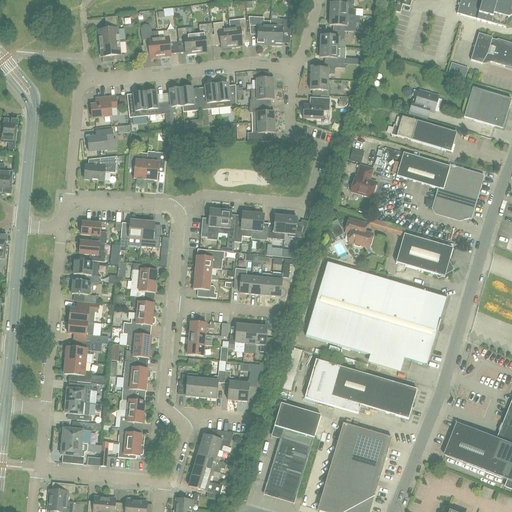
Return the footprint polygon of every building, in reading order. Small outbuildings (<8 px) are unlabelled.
[(353,9),(353,0),(342,0),(343,4),(330,4),(329,15),(354,16),(356,16),(356,9),(353,9)] [(410,7),(412,0),(411,0),(395,0),(392,11),(400,13),(402,5),(410,7)] [(488,0),(481,0),(481,2),(475,0),(460,0),(457,14),(476,20),(490,24),(491,24),(505,28),(508,18),(511,15),(511,13),(510,10),(511,4),(511,0),(490,0),(491,1),(488,0)] [(342,27),(341,32),(344,32),(353,32),(354,16),(329,15),(329,26),(342,27)] [(269,46),(270,20),(270,22),(264,21),(264,18),(248,17),(250,33),(257,33),(258,34),(257,45),(269,46)] [(229,29),(231,48),(242,47),(241,34),(246,34),(245,19),(229,21),(229,29)] [(288,20),(282,20),(270,20),(269,46),(281,46),(282,35),(283,34),(288,34),(288,20)] [(98,31),(99,45),(119,42),(118,29),(117,29),(116,23),(105,24),(106,30),(98,31)] [(221,49),(231,48),(229,29),(224,30),(223,23),(213,24),(214,37),(220,36),(221,49)] [(193,28),(196,54),(206,52),(205,37),(212,36),(211,24),(199,26),(200,34),(194,35),(193,28)] [(160,57),(157,32),(150,33),(150,30),(149,28),(148,27),(147,26),(145,26),(143,27),(142,28),(141,29),(141,31),(143,47),(148,46),(150,58),(160,57)] [(185,55),(196,54),(193,28),(177,30),(179,43),(184,42),(185,55)] [(157,32),(160,57),(171,56),(169,44),(177,43),(175,30),(163,31),(164,38),(158,39),(157,32)] [(344,41),(344,32),(341,32),(333,32),(333,37),(320,36),(320,47),(346,48),(346,44),(344,41)] [(478,34),(470,61),(482,64),(485,59),(491,61),(490,62),(511,68),(511,43),(497,39),(497,41),(492,39),(492,38),(478,34)] [(121,55),(119,42),(99,45),(101,58),(112,57),(113,63),(125,61),(124,55),(121,55)] [(320,47),(320,48),(317,49),(317,56),(319,57),(319,58),(333,59),(333,64),(324,64),(342,65),(345,65),(346,48),(320,47)] [(341,69),(342,65),(324,64),(323,69),(311,69),(310,80),(328,80),(328,77),(330,74),(334,75),(334,70),(336,68),(341,69)] [(256,80),(256,90),(274,90),(273,79),(256,80)] [(320,97),(329,97),(330,87),(328,84),(328,80),(310,80),(310,91),(319,91),(321,93),(320,97)] [(217,85),(216,85),(219,109),(230,107),(236,107),(236,96),(229,97),(228,84),(224,85),(222,83),(218,84),(217,85)] [(206,99),(200,100),(201,111),(219,109),(216,85),(216,86),(214,84),(210,85),(209,86),(205,87),(206,99)] [(182,104),(182,107),(183,113),(201,111),(200,100),(193,100),(192,88),(188,89),(186,87),(182,88),(181,89),(180,89),(182,104)] [(182,107),(182,104),(180,89),(178,88),(174,89),(173,90),(169,91),(170,103),(164,103),(165,115),(166,121),(172,120),(174,118),(173,114),(176,113),(175,109),(177,107),(182,107)] [(502,129),(511,100),(472,88),(463,118),(502,129)] [(274,90),(256,90),(251,90),(251,91),(251,100),(251,101),(250,101),(250,107),(260,107),(260,101),(274,100),(274,90)] [(159,115),(165,115),(164,103),(158,104),(156,92),(152,92),(150,91),(146,91),(145,93),(147,117),(159,115)] [(134,107),(128,107),(129,119),(147,117),(145,93),(144,93),(143,92),(139,92),(137,94),(133,94),(134,107)] [(413,99),(409,113),(422,117),(424,112),(426,111),(434,113),(438,97),(430,95),(430,93),(426,92),(425,93),(419,92),(417,98),(415,98),(413,99)] [(117,108),(115,97),(95,99),(95,105),(91,106),(92,119),(111,117),(111,108),(117,108)] [(316,106),(303,106),(303,119),(323,120),(323,112),(329,112),(330,99),(317,98),(316,106)] [(250,113),(252,113),(252,124),(274,123),(274,112),(260,113),(260,107),(250,107),(250,113)] [(211,114),(189,115),(190,126),(200,126),(200,124),(211,124),(211,114)] [(391,135),(396,137),(451,153),(456,133),(402,117),(399,127),(394,125),(391,135)] [(17,127),(18,121),(3,120),(1,142),(9,143),(9,149),(13,150),(16,127),(17,127)] [(275,133),(274,123),(252,124),(252,134),(247,134),(248,142),(260,142),(259,134),(275,133)] [(95,131),(96,138),(88,139),(89,152),(107,150),(107,142),(113,141),(112,130),(95,131)] [(145,181),(147,162),(135,161),(136,149),(130,148),(129,158),(135,159),(133,179),(145,181)] [(365,151),(353,148),(349,161),(361,165),(365,151)] [(147,162),(145,181),(157,182),(158,163),(164,164),(165,154),(159,153),(159,158),(154,157),(154,162),(147,162)] [(396,177),(437,189),(439,189),(433,209),(435,213),(457,220),(470,216),(481,180),(479,176),(449,167),(403,153),(396,177)] [(117,157),(111,158),(98,159),(97,168),(85,167),(84,180),(104,182),(105,173),(115,174),(117,157)] [(0,164),(0,194),(11,195),(11,189),(10,189),(11,173),(3,172),(4,165),(0,164)] [(372,170),(360,166),(357,178),(355,177),(351,192),(372,198),(376,183),(368,181),(369,176),(370,176),(372,170)] [(220,211),(209,210),(208,229),(201,229),(201,238),(207,238),(207,240),(218,241),(218,234),(220,211)] [(231,212),(220,211),(218,234),(228,235),(227,242),(234,243),(235,227),(230,226),(231,212)] [(241,227),(235,227),(234,243),(241,244),(242,237),(251,238),(251,240),(253,214),(242,213),(241,227)] [(264,215),(253,214),(251,240),(267,241),(267,239),(268,228),(263,227),(264,215)] [(274,228),(268,228),(267,239),(284,240),(284,234),(286,217),(275,216),(274,228)] [(297,218),(286,217),(284,234),(289,235),(289,237),(303,239),(308,222),(302,221),(300,225),(296,224),(297,218)] [(370,218),(368,227),(403,237),(405,229),(370,218)] [(359,247),(361,246),(369,249),(373,235),(364,232),(367,224),(349,219),(345,233),(351,235),(348,243),(354,244),(355,246),(359,247)] [(129,239),(141,240),(142,222),(130,221),(129,239)] [(337,221),(329,225),(332,231),(340,227),(337,221)] [(154,223),(142,222),(141,240),(140,247),(159,249),(160,237),(153,236),(154,223)] [(95,236),(94,243),(94,244),(99,244),(106,245),(107,233),(100,232),(101,225),(82,223),(81,235),(95,236)] [(396,264),(435,275),(441,277),(449,272),(447,268),(449,261),(452,249),(404,235),(396,264)] [(94,243),(80,242),(79,254),(93,256),(92,262),(104,263),(105,252),(98,251),(99,244),(94,244),(94,243)] [(195,268),(211,270),(212,264),(214,264),(217,261),(217,260),(224,260),(224,253),(208,251),(208,258),(196,257),(195,268)] [(347,256),(341,259),(338,260),(353,265),(348,255),(347,256)] [(272,273),(270,297),(280,298),(282,278),(288,279),(289,266),(292,267),(293,260),(284,260),(284,265),(283,265),(282,274),(272,273)] [(91,283),(98,284),(99,277),(98,277),(99,264),(74,262),(73,275),(85,276),(84,283),(91,283)] [(133,264),(131,280),(156,283),(157,272),(145,271),(145,265),(133,264)] [(428,361),(445,304),(443,298),(327,264),(305,337),(372,356),(376,342),(404,350),(402,359),(424,365),(428,361)] [(195,268),(194,279),(208,280),(210,280),(218,281),(218,277),(211,276),(211,270),(195,268)] [(235,269),(235,272),(234,280),(240,280),(239,294),(250,295),(251,277),(246,277),(247,270),(235,269)] [(261,278),(260,296),(270,297),(272,273),(272,275),(262,274),(261,278)] [(251,277),(250,295),(260,296),(261,278),(251,277)] [(210,280),(208,280),(194,279),(193,290),(209,291),(209,293),(209,298),(216,299),(217,294),(214,294),(215,289),(213,286),(210,286),(210,280)] [(131,291),(130,297),(144,298),(145,293),(155,294),(156,283),(131,280),(131,291)] [(95,304),(95,296),(89,296),(91,283),(84,283),(72,282),(71,294),(83,295),(83,303),(95,304)] [(137,314),(153,315),(154,304),(144,304),(144,298),(130,297),(129,302),(132,303),(132,308),(137,309),(137,314)] [(70,309),(69,322),(88,323),(88,317),(94,317),(95,312),(98,312),(98,306),(76,304),(76,310),(70,309)] [(124,324),(123,329),(141,331),(141,325),(152,326),(152,325),(153,325),(155,324),(155,319),(154,318),(153,318),(153,315),(137,314),(136,320),(131,320),(131,324),(124,324)] [(68,334),(73,334),(73,340),(90,342),(90,344),(95,344),(107,345),(108,337),(91,336),(91,332),(87,331),(88,323),(69,322),(68,334)] [(189,334),(205,335),(206,329),(214,330),(214,325),(206,325),(206,324),(190,323),(189,334)] [(215,332),(231,336),(233,327),(217,323),(215,332)] [(245,344),(246,326),(236,325),(235,336),(233,338),(229,338),(229,349),(234,350),(235,343),(245,344)] [(246,326),(245,344),(255,345),(257,327),(246,326)] [(266,343),(266,338),(267,328),(257,327),(255,345),(260,346),(259,352),(269,353),(273,339),(272,343),(266,343)] [(141,336),(141,331),(123,329),(123,334),(128,335),(127,346),(130,346),(133,347),(150,348),(151,337),(141,336)] [(188,344),(204,346),(212,347),(212,342),(205,342),(205,335),(189,334),(188,344)] [(94,352),(95,344),(90,344),(81,343),(80,349),(66,348),(65,361),(86,363),(86,355),(93,355),(94,352)] [(203,357),(204,346),(188,344),(187,355),(203,357)] [(149,359),(150,348),(133,347),(130,346),(130,352),(126,351),(125,362),(137,363),(137,358),(149,359)] [(221,348),(220,362),(227,363),(228,348),(221,348)] [(417,390),(411,388),(339,367),(315,360),(304,398),(358,414),(360,406),(408,420),(417,390)] [(77,382),(91,384),(92,372),(85,372),(86,363),(65,361),(64,375),(78,376),(77,382)] [(125,362),(123,379),(147,381),(148,370),(136,369),(137,363),(125,362)] [(249,378),(255,379),(255,378),(261,380),(265,365),(260,363),(259,366),(251,365),(249,378)] [(216,400),(218,383),(223,384),(224,372),(218,371),(218,377),(214,377),(213,378),(212,381),(208,380),(206,399),(216,400)] [(224,372),(223,384),(229,384),(227,401),(237,402),(239,383),(234,383),(235,380),(233,378),(230,378),(231,372),(224,372)] [(195,398),(197,379),(197,375),(187,374),(187,376),(182,375),(181,383),(185,383),(186,386),(185,397),(195,398)] [(146,392),(147,381),(123,379),(122,395),(134,396),(134,391),(146,392)] [(206,399),(208,380),(197,379),(195,398),(206,399)] [(244,383),(239,383),(237,402),(247,403),(249,384),(249,380),(244,380),(244,383)] [(67,389),(67,390),(64,392),(64,396),(66,398),(66,401),(89,404),(91,391),(92,392),(92,386),(80,385),(79,390),(67,389)] [(133,401),(134,396),(122,395),(122,399),(123,400),(120,402),(119,411),(119,410),(119,411),(121,411),(144,413),(145,402),(133,401)] [(90,416),(88,416),(89,404),(66,401),(64,414),(77,415),(77,421),(89,422),(90,416)] [(265,488),(296,497),(313,439),(314,439),(321,416),(281,404),(274,427),(283,429),(265,488)] [(446,457),(483,472),(508,482),(506,486),(511,488),(511,404),(498,440),(459,424),(446,457)] [(121,418),(120,428),(132,429),(132,423),(143,424),(144,413),(121,411),(121,418)] [(399,419),(397,424),(410,427),(411,422),(399,419)] [(63,429),(62,442),(88,445),(88,444),(90,443),(91,433),(89,432),(91,432),(92,424),(75,423),(74,430),(63,429)] [(319,511),(369,511),(391,439),(343,424),(317,511),(319,511)] [(119,444),(144,446),(144,438),(143,437),(142,436),(142,435),(131,434),(132,429),(120,428),(118,444),(119,444)] [(204,435),(201,446),(208,448),(218,451),(221,452),(223,446),(229,448),(233,433),(218,432),(215,439),(204,435)] [(71,457),(71,464),(83,465),(84,453),(85,453),(87,451),(88,445),(62,442),(61,456),(71,457)] [(143,455),(144,446),(119,444),(118,458),(133,460),(133,456),(140,457),(140,456),(142,456),(143,455)] [(218,451),(208,448),(201,446),(198,456),(208,459),(219,462),(221,458),(216,457),(218,451)] [(100,467),(107,467),(108,450),(101,450),(100,467)] [(198,456),(195,466),(217,473),(219,468),(225,469),(226,464),(219,462),(208,459),(198,456)] [(208,482),(209,482),(211,476),(219,478),(220,474),(217,473),(195,466),(191,477),(208,482)] [(208,493),(206,497),(224,503),(226,497),(212,493),(215,484),(209,482),(208,482),(191,477),(188,487),(208,493)] [(75,493),(75,486),(62,484),(62,492),(49,491),(48,501),(74,503),(67,502),(68,493),(75,493)] [(175,510),(192,511),(193,505),(197,506),(198,495),(193,495),(193,501),(175,499),(175,510)] [(92,511),(87,511),(103,511),(105,498),(94,497),(92,511)] [(105,498),(103,511),(114,511),(115,499),(105,498)] [(125,511),(135,511),(137,501),(126,500),(125,511)] [(51,511),(72,511),(74,503),(48,501),(47,511),(51,511)] [(146,511),(147,502),(137,501),(135,511),(146,511)]
